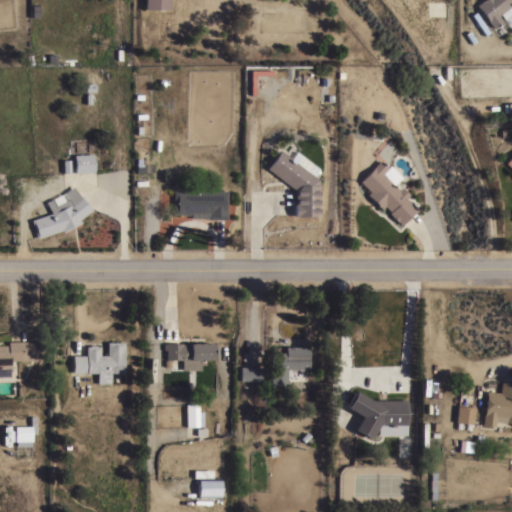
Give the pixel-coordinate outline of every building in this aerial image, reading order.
[(168,0),(168,9),(143,9),(143,0),(168,0)] [(480,0),(511,0),(511,3),(497,15),(501,21),(492,28),(475,4),(480,0)] [(488,32),(484,34),(470,14),(474,11),(488,32)] [(317,215),(297,215),(297,216),(293,216),(293,202),(293,189),(265,167),(278,149),(290,158),(295,151),(317,168),(312,175),(317,179),(317,215)] [(511,175),(510,174),(511,172),(511,170),(503,162),(511,152),(511,175)] [(92,153),(93,171),(73,173),(72,154),(92,153)] [(371,167),(371,166),(378,159),(386,167),(380,173),(397,190),(400,187),(407,194),(404,197),(415,208),(400,224),(396,220),(396,221),(390,215),(388,212),(389,211),(383,205),(380,208),(365,194),(368,191),(358,181),(371,167)] [(62,232),(61,229),(36,238),(30,219),(50,212),(44,201),(50,198),(54,205),(64,200),(60,194),(63,193),(72,186),(79,195),(80,194),(91,209),(78,219),(80,222),(62,232)] [(226,190),(226,219),(206,219),(206,217),(189,217),(189,214),(172,214),(172,190),(226,190)] [(388,328),(400,328),(400,343),(388,343),(388,328)] [(42,340),(42,359),(9,360),(10,367),(9,367),(9,375),(0,375),(0,345),(7,345),(7,341),(42,340)] [(123,341),(123,357),(122,357),(122,372),(109,372),(109,383),(96,383),(96,372),(71,372),(71,355),(84,355),(84,346),(88,346),(88,344),(95,344),(95,346),(98,346),(98,355),(106,355),(105,341),(123,341)] [(180,343),(188,343),(190,343),(190,342),(195,342),(195,343),(198,343),(198,342),(203,342),(203,343),(205,343),(205,342),(210,342),(210,343),(213,343),(213,359),(200,359),(200,364),(200,368),(200,369),(181,369),(181,359),(165,359),(165,349),(162,349),(162,343),(180,343)] [(308,346),(308,369),(286,369),(286,387),(269,387),(269,352),(284,352),(284,346),(308,346)] [(260,366),(260,380),(239,380),(239,366),(260,366)] [(499,392),(500,382),(511,383),(511,422),(494,421),(493,426),(481,424),(482,413),(483,413),(485,391),(499,392)] [(361,416),(345,407),(346,406),(344,405),(352,391),(354,392),(354,391),(370,400),(405,399),(406,434),(377,434),(377,425),(371,438),(353,429),(361,416)] [(184,404),(197,403),(197,411),(202,411),(202,425),(185,426),(184,404)] [(456,405),(473,407),(471,424),(454,422),(456,405)] [(13,426),(29,426),(29,416),(34,415),(35,433),(31,433),(31,441),(30,441),(30,445),(15,445),(15,441),(13,441),(13,426)] [(192,477),(192,469),(211,469),(211,477),(192,477)] [(220,479),(220,496),(197,496),(197,479),(220,479)]
